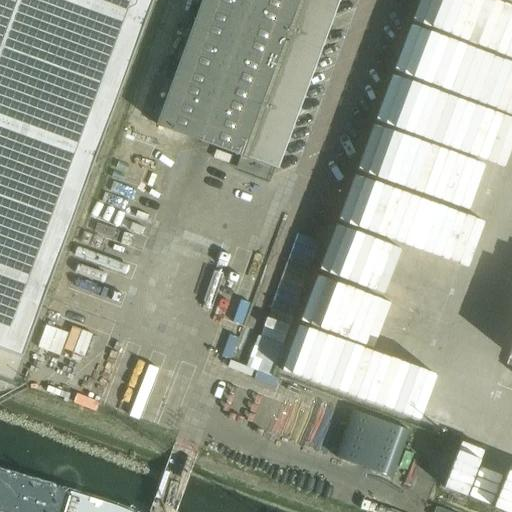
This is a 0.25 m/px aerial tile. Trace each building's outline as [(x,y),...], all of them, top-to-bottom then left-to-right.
[(0,0),(0,349),(23,358),(154,0),(0,0)] [(262,164),(276,169),(337,0),(203,0),(157,126),(245,158),(242,165),(259,172),(262,164)] [(372,126),(342,223),(428,250),(432,237),(440,240),(466,155),(372,126)] [(376,347),(391,302),(348,287),(346,292),(360,297),(357,306),(363,308),(357,327),(346,323),(342,335),(376,347)] [(511,352),(502,387),(511,389),(511,352)] [(367,416),(350,463),(391,478),(408,431),(367,416)] [(446,487),(492,506),(510,459),(465,441),(446,487)]
